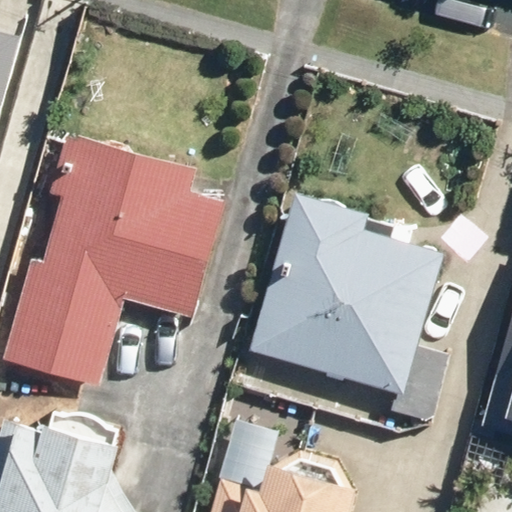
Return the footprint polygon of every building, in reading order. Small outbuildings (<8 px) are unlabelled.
[(34,252),(4,354),(104,383),(129,296),(193,314),(228,194),(195,185),(202,162),(71,124),(52,189),(63,192),(45,255),(34,252)] [(448,250),(365,227),(371,207),(298,186),(253,346),(398,386),(392,406),(433,418),(452,351),(422,343),(448,250)] [(511,318),(483,419),(511,427),(511,318)] [(353,511),(352,509),(360,478),(272,455),(280,424),(236,412),(210,511),(353,511)] [(152,511),(138,508),(114,463),(123,435),(49,414),(39,421),(6,414),(0,432),(0,511),(152,511)]
